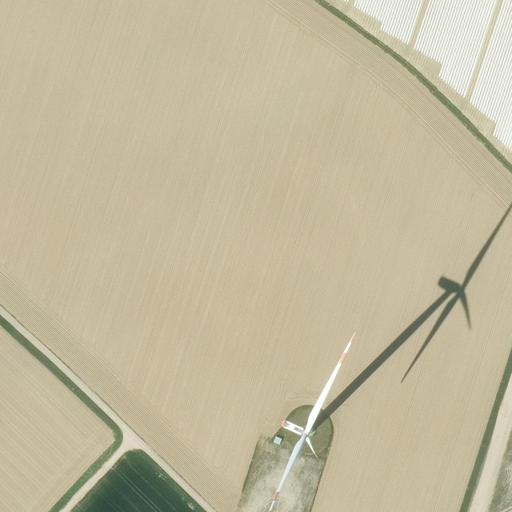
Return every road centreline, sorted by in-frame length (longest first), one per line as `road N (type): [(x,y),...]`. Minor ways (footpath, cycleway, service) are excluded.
road 1 (track): [(0,312),(210,511)]
road 2 (track): [(321,0),(388,49),(511,166)]
road 3 (track): [(471,511),(511,388)]
